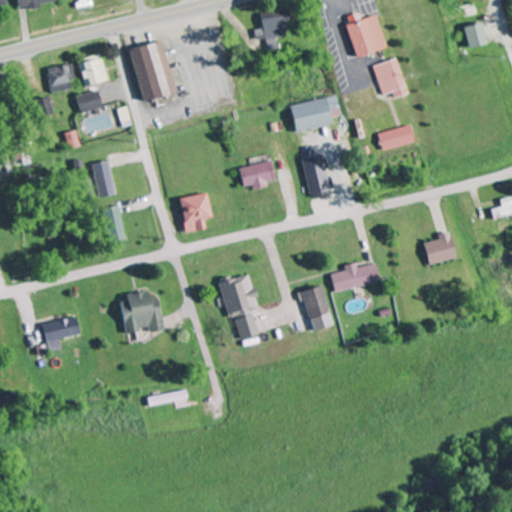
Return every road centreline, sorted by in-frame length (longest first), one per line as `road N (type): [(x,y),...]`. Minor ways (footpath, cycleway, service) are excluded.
road 1 (residential): [(0,293),(511,171)]
road 2 (secondary): [(0,55),(225,0)]
road 3 (residential): [(174,250),(111,28)]
